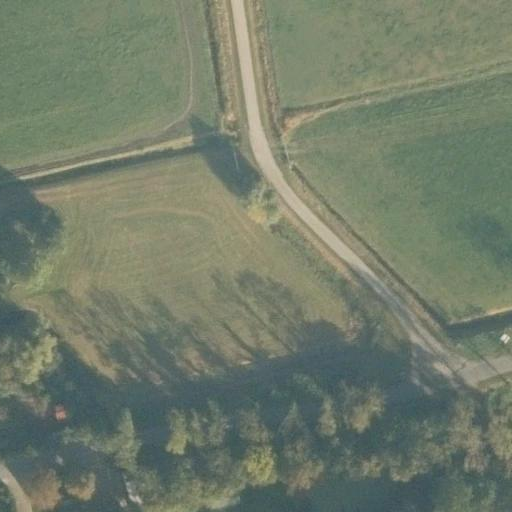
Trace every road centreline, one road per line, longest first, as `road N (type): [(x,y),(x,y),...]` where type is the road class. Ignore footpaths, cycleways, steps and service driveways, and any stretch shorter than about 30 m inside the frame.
road 1 (unclassified): [(0,469),(446,378)]
road 2 (unclassified): [(446,378),(429,343),(291,201),(268,166),(253,125),(236,0)]
